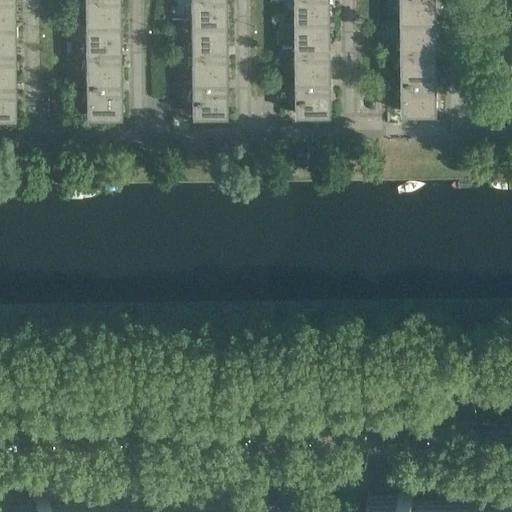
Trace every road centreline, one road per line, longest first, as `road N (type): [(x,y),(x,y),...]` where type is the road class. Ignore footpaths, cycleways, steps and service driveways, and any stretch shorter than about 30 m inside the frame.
road 1 (tertiary): [(511,389),(0,396)]
road 2 (tertiary): [(0,440),(511,437)]
road 3 (residential): [(346,125),(465,124),(465,0)]
road 4 (residential): [(132,0),(133,127)]
road 5 (residential): [(29,1),(30,127)]
road 6 (residential): [(345,1),(346,125)]
road 7 (residential): [(239,2),(239,126)]
